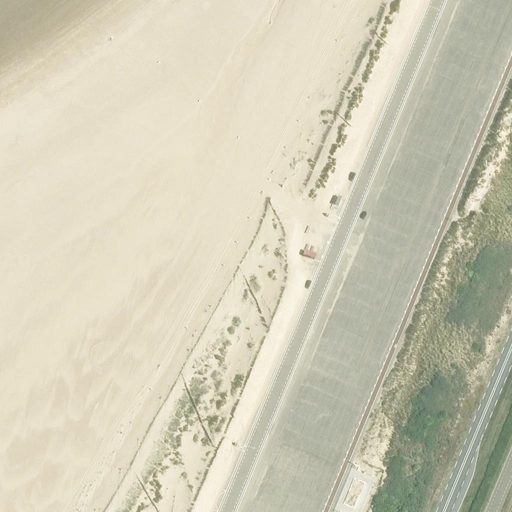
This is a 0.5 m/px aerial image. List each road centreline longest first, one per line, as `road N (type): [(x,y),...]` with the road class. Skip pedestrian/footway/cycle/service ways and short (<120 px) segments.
road 1 (unclassified): [(222,511),(435,0)]
road 2 (primary): [(442,511),(511,344)]
